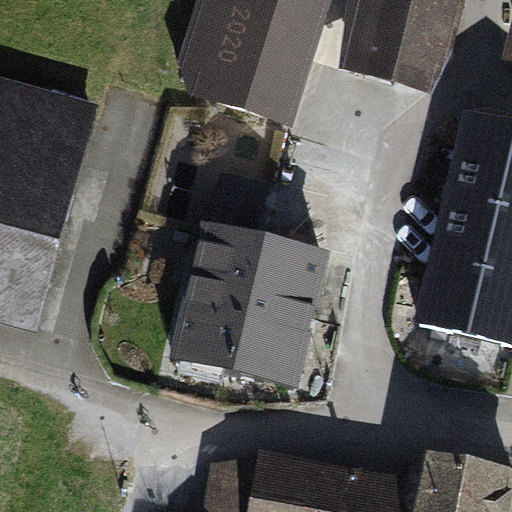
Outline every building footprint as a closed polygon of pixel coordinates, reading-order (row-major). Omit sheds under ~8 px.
[(338,32),(235,0),(227,0),(195,113),(302,141),(338,32)] [(466,0),(352,0),(346,78),(435,103),(466,0)] [(97,119),(0,91),(0,302),(43,313),(97,119)] [(511,144),(456,134),(418,336),(511,353),(511,144)] [(274,192),(220,178),(172,371),(305,398),(336,268),(260,249),(274,192)] [(282,178),(272,210),(321,225),(330,192),(282,178)] [(266,458),(217,466),(207,511),(511,511),(511,480),(418,460),(413,486),(266,458)]
